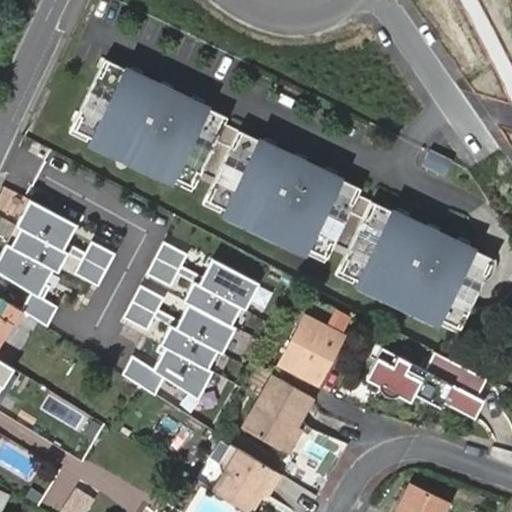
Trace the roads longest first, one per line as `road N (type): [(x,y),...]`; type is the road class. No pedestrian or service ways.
road 1 (residential): [(337,511),(362,468),(399,446),(446,446),(511,471)]
road 2 (residential): [(0,125),(58,0)]
